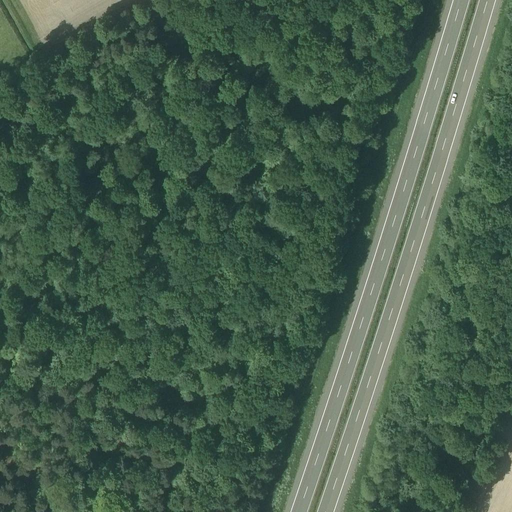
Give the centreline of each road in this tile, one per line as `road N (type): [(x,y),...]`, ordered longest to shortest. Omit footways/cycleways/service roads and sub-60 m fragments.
road 1 (motorway): [(461,0),(298,511)]
road 2 (motorway): [(331,511),(493,0)]
